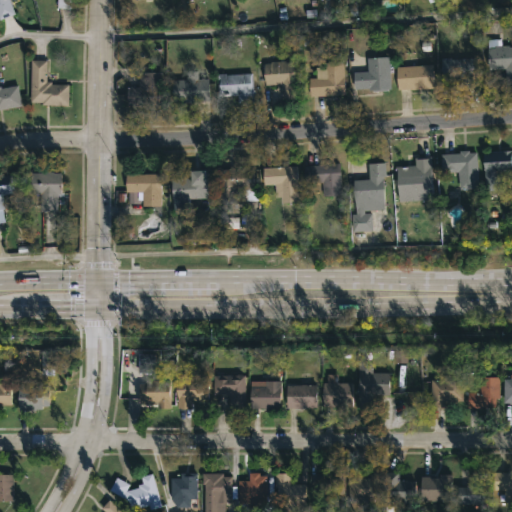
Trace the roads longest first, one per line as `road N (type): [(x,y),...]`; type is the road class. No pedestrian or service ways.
road 1 (residential): [(511,118),(0,145)]
road 2 (primary): [(0,307),(511,304)]
road 3 (residential): [(511,445),(0,444)]
road 4 (primary): [(511,279),(0,279)]
road 5 (tertiary): [(101,0),(96,307)]
road 6 (tertiary): [(96,307),(92,416),(54,511)]
